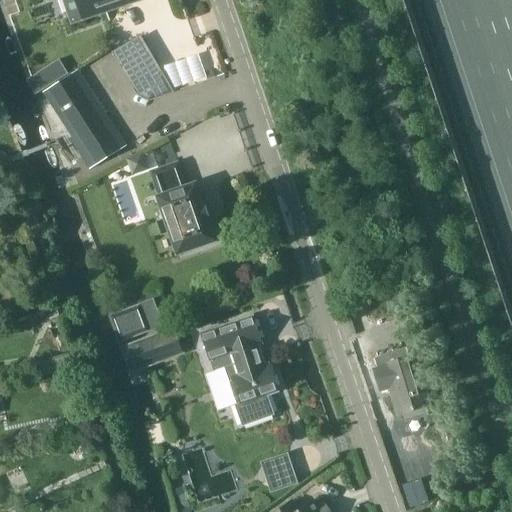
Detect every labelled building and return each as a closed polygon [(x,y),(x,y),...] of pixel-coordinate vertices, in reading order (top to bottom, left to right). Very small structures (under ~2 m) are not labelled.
[(77,0),(82,13),(110,3),(112,9),(137,0),(77,0)] [(161,71),(140,37),(113,53),(133,88),(161,71)] [(90,169),(127,146),(78,70),(43,92),(72,137),(70,138),(90,169)] [(166,194),(157,197),(164,218),(169,233),(177,254),(215,241),(207,220),(208,220),(203,205),(202,205),(195,184),(185,188),(182,180),(183,179),(177,163),(150,173),(156,189),(163,186),(166,194)] [(119,343),(164,326),(153,299),(109,316),(119,343)] [(251,318),(202,335),(214,371),(224,368),(234,398),(239,397),(241,403),(236,405),(243,424),(271,415),(265,396),(276,392),(268,366),(263,368),(256,345),(260,344),(251,318)] [(176,329),(122,349),(131,375),(186,354),(176,329)] [(430,352),(426,339),(408,345),(412,357),(430,352)] [(372,370),(379,392),(393,387),(402,413),(422,407),(402,349),(374,358),(377,368),(372,370)] [(326,511),(325,509),(327,508),(324,503),(317,508),(312,501),(298,511),(291,501),(276,511),(326,511)]
